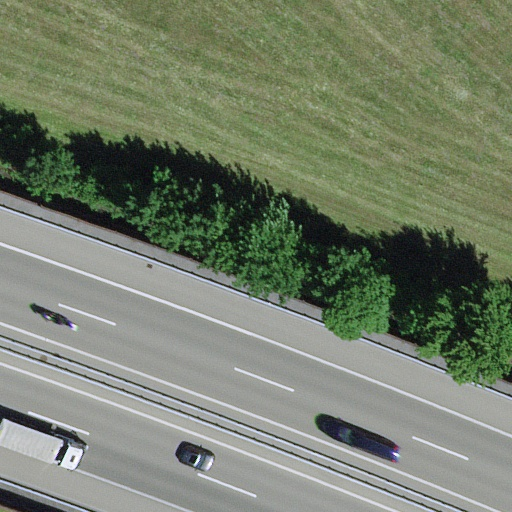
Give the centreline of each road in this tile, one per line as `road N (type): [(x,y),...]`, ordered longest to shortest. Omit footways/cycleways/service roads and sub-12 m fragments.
road 1 (motorway): [(511,477),(0,281)]
road 2 (motorway): [(0,401),(287,511)]
